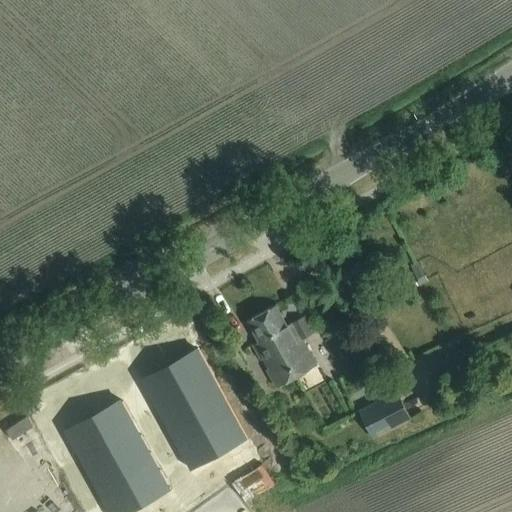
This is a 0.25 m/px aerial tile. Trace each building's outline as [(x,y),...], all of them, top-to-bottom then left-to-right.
[(303,317),(285,326),(274,305),(265,310),(273,325),(271,325),(299,375),(315,366),(301,340),(312,334),(303,317)] [(273,325),(265,310),(247,320),(259,342),(254,345),(277,387),(299,375),(271,325),(273,325)] [(192,331),(135,362),(187,449),(243,417),(192,331)] [(433,343),(436,358),(468,353),(465,338),(433,343)] [(459,364),(444,372),(450,383),(465,375),(459,364)] [(100,390),(44,422),(95,509),(152,477),(100,390)] [(399,395),(362,413),(376,441),(414,422),(399,395)]
